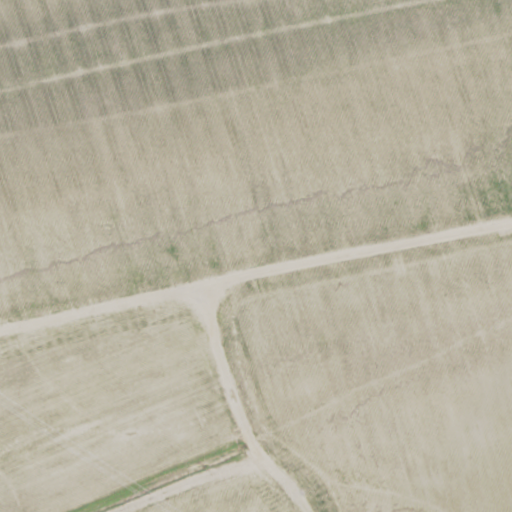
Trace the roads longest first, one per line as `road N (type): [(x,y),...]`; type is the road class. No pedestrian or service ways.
road 1 (residential): [(496,232),(0,332)]
road 2 (residential): [(314,511),(233,415),(212,323),(214,292)]
road 3 (residential): [(247,440),(87,511)]
